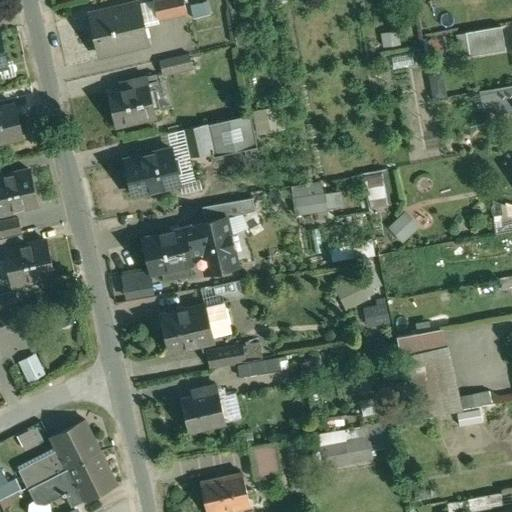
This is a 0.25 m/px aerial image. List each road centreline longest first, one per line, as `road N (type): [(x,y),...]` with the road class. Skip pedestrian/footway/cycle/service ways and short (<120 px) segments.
road 1 (residential): [(27,0),(115,368)]
road 2 (residential): [(115,368),(148,511)]
road 3 (residential): [(115,368),(0,426)]
